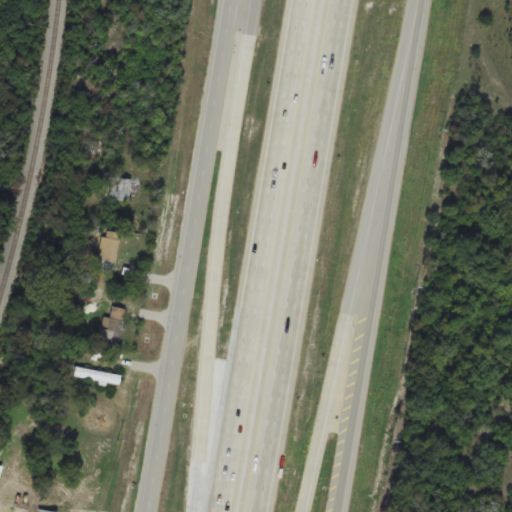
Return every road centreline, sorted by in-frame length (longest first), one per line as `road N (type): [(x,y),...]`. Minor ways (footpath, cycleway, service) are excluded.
road 1 (motorway): [(306,511),(419,0)]
road 2 (tertiary): [(338,511),(428,0)]
road 3 (motorway): [(255,511),(343,0)]
road 4 (motorway): [(312,0),(226,511)]
road 5 (tertiary): [(229,0),(145,511)]
road 6 (motorway): [(261,0),(198,511)]
